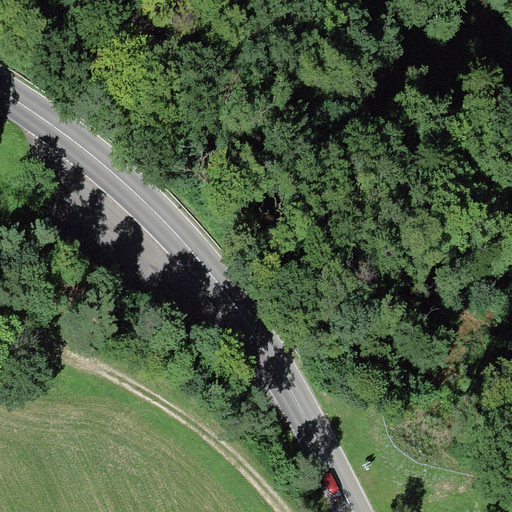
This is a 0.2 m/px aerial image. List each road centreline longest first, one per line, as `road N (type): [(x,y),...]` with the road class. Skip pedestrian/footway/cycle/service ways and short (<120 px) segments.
road 1 (primary): [(0,90),(110,170),(206,266),(288,385),(353,511)]
road 2 (track): [(284,511),(199,428),(103,370),(38,345)]
